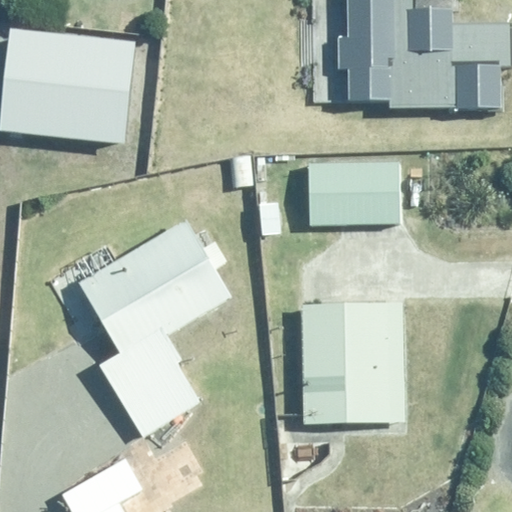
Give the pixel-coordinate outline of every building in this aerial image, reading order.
[(407,0),(344,0),(344,35),(336,35),(335,103),(385,104),(385,110),(497,113),(499,73),(509,73),(511,23),(452,21),(452,16),(407,15),(407,0)] [(398,163),(306,164),(307,230),(398,229),(398,163)] [(181,220),(79,282),(74,285),(115,352),(93,365),(138,440),(200,403),(164,343),(234,300),(216,270),(227,263),(214,241),(199,250),(181,220)] [(407,259),(301,256),(297,424),(403,426),(407,259)] [(266,335),(214,338),(215,369),(268,366),(266,335)] [(140,487),(120,455),(56,496),(66,511),(122,511),(116,502),(140,487)]
